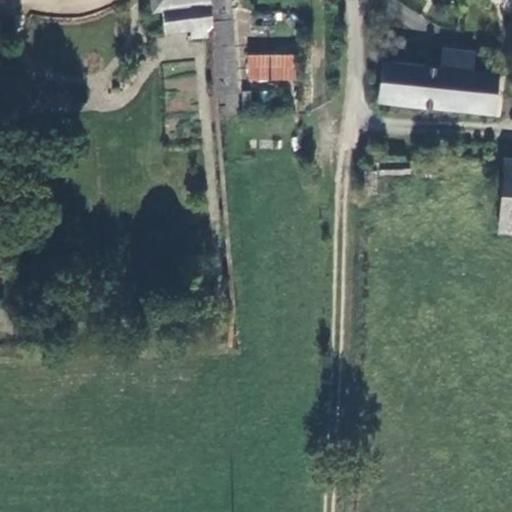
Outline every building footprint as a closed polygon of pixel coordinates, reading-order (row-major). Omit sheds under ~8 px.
[(208,0),(149,0),(152,15),(161,13),(162,29),(189,25),(192,38),(211,36),(211,19),(208,0)] [(230,0),(208,0),(211,19),(230,16),(233,16),(230,0)] [(230,16),(211,19),(211,36),(217,117),(237,116),(230,16)] [(443,52),(442,71),(475,74),(477,55),(443,52)] [(249,78),(296,78),(296,58),(249,58),(249,78)] [(381,107),(496,116),(499,76),(475,74),(442,71),(384,67),(381,107)] [(511,233),(511,163),(504,163),(500,233),(511,233)]
